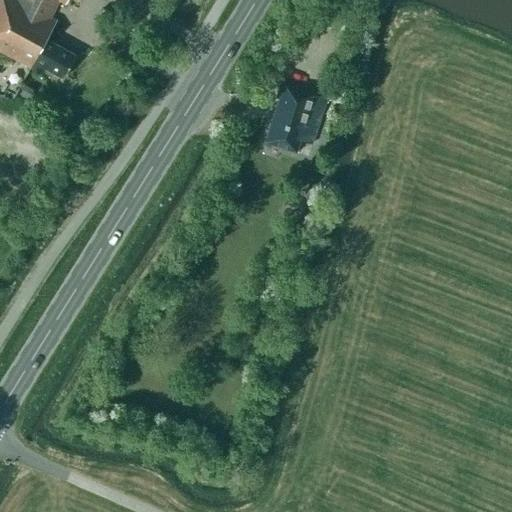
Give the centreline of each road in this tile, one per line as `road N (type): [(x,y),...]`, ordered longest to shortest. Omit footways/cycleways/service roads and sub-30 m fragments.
road 1 (secondary): [(0,410),(256,0)]
road 2 (unclassified): [(0,443),(154,511)]
